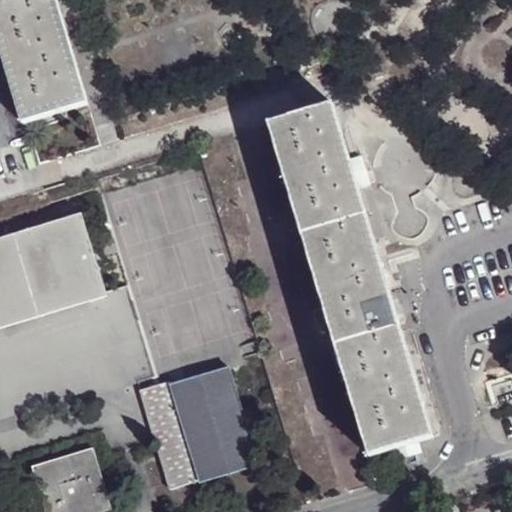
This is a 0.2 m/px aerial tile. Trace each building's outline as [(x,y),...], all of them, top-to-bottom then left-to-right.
[(58,0),(0,0),(0,27),(29,124),(90,106),(58,0)] [(389,282),(378,245),(336,105),(274,123),(373,456),(435,438),(389,282)] [(0,239),(0,329),(109,296),(84,214),(0,239)] [(384,244),(378,245),(389,282),(394,280),(384,244)] [(230,372),(173,389),(200,476),(201,482),(258,465),(230,372)] [(200,476),(173,389),(172,383),(144,391),(172,484),(200,476)] [(35,467),(48,511),(103,511),(114,509),(96,449),(35,467)]
